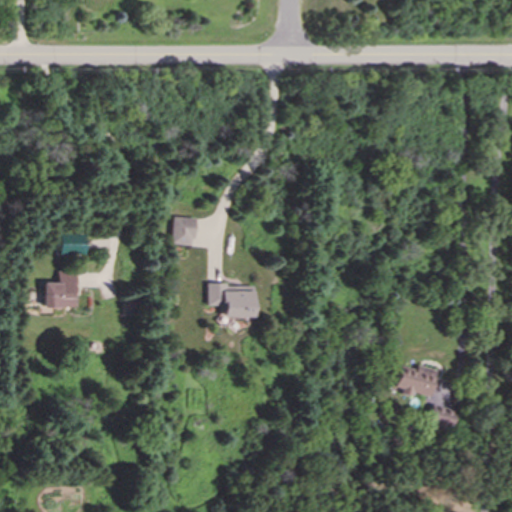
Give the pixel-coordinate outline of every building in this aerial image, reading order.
[(165,244),(188,245),(189,218),(167,217),(165,244)] [(54,253),(79,254),(80,234),(54,234),(54,253)] [(38,307),(71,307),(72,271),(53,271),(53,283),(39,282),(38,307)] [(249,317),(249,284),(202,284),(202,305),(218,305),(218,317),(249,317)] [(389,389),(407,394),(408,392),(424,397),(431,370),(412,365),(410,369),(396,365),(389,389)] [(423,422),(446,429),(452,411),(429,404),(423,422)]
